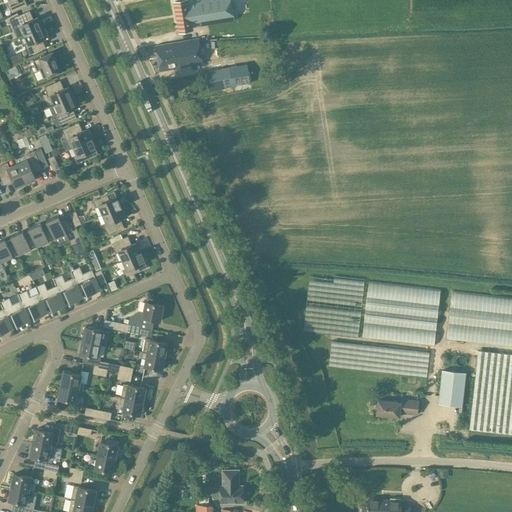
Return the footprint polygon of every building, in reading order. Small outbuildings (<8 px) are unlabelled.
[(7,3),(11,13),(27,6),(24,0),(9,0),(10,1),(7,3)] [(191,27),(234,20),(230,0),(188,0),(186,0),(175,2),(180,30),(191,28),(191,27)] [(25,35),(43,27),(40,21),(39,21),(37,18),(33,19),(29,10),(10,19),(14,29),(21,26),(25,35)] [(25,45),(30,55),(46,48),(42,39),(46,37),(44,33),(45,33),(43,27),(25,35),(28,43),(25,45)] [(155,46),(160,71),(202,63),(198,38),(155,46)] [(40,69),(44,78),(54,74),(55,75),(62,72),(59,64),(58,65),(52,52),(32,61),(37,71),(40,69)] [(205,71),(208,91),(233,87),(251,84),(247,64),(205,71)] [(11,76),(19,74),(16,66),(14,67),(15,69),(10,71),(11,76)] [(51,96),(55,104),(73,97),(70,91),(69,91),(68,87),(64,89),(60,80),(44,87),(48,97),(51,96)] [(56,115),(60,124),(76,117),(72,109),(76,107),(75,103),(76,103),(73,97),(55,104),(59,113),(56,115)] [(70,138),(74,147),(92,139),(89,133),(88,133),(86,130),(82,131),(78,122),(62,129),(67,139),(70,138)] [(45,125),(36,129),(39,136),(48,133),(45,125)] [(45,134),(39,137),(41,143),(48,140),(45,134)] [(74,157),(77,163),(91,157),(90,156),(97,153),(94,147),(95,147),(92,139),(74,147),(77,156),(74,157)] [(17,164),(25,183),(35,179),(32,170),(34,169),(35,171),(48,165),(40,148),(24,155),(26,160),(17,164)] [(48,158),(53,170),(59,167),(54,155),(48,158)] [(12,178),(16,187),(25,183),(17,164),(9,167),(7,163),(0,165),(0,175),(4,184),(10,182),(9,180),(12,178)] [(99,206),(103,214),(121,206),(118,199),(116,199),(114,193),(107,196),(107,195),(93,201),(96,207),(99,206)] [(104,224),(108,234),(124,227),(120,218),(124,217),(122,213),(124,212),(121,206),(103,214),(107,223),(104,224)] [(70,215),(75,226),(81,224),(76,212),(70,215)] [(46,220),(48,225),(54,239),(73,231),(67,217),(60,220),(58,215),(46,220)] [(30,233),(36,247),(54,239),(48,225),(43,228),(41,223),(28,228),(30,233)] [(13,241),(18,254),(36,247),(30,233),(25,235),(23,230),(11,236),(13,241)] [(119,251),(123,260),(141,252),(138,246),(137,247),(135,243),(131,245),(128,236),(112,243),(116,253),(119,251)] [(0,240),(0,260),(1,262),(3,267),(8,264),(6,259),(18,254),(13,241),(7,243),(5,238),(0,240)] [(123,270),(126,276),(140,270),(139,269),(146,267),(143,261),(144,260),(141,252),(123,260),(127,269),(123,270)] [(70,271),(73,277),(74,277),(81,293),(86,291),(88,295),(100,289),(92,270),(82,274),(79,267),(70,271)] [(95,272),(100,284),(106,281),(101,270),(95,272)] [(53,278),(56,285),(63,301),(68,299),(70,303),(82,296),(81,293),(74,277),(73,277),(65,281),(62,275),(53,278)] [(310,278),(304,329),(360,336),(366,279),(335,276),(335,280),(310,278)] [(369,280),(363,337),(436,346),(442,289),(369,280)] [(35,286),(38,293),(45,309),(45,308),(51,307),(53,311),(65,304),(63,301),(56,285),(47,289),(44,282),(35,286)] [(18,294),(21,301),(21,300),(28,316),(33,314),(35,318),(47,312),(45,308),(45,309),(38,293),(30,297),(27,290),(18,294)] [(511,296),(453,291),(448,338),(511,344),(511,296)] [(0,301),(11,324),(15,322),(18,326),(29,319),(28,316),(21,300),(21,301),(12,304),(9,297),(0,301)] [(128,325),(140,327),(142,317),(160,321),(163,305),(156,304),(156,300),(148,298),(147,302),(145,301),(143,312),(140,312),(130,317),(128,325)] [(0,332),(1,334),(13,327),(11,324),(0,301),(0,302),(3,309),(0,310),(0,332)] [(115,329),(127,331),(128,325),(116,322),(115,329)] [(127,331),(139,333),(140,327),(128,325),(127,331)] [(100,344),(106,345),(109,331),(92,328),(92,327),(88,326),(87,327),(85,327),(82,340),(100,344)] [(145,338),(142,352),(165,356),(166,350),(167,351),(168,346),(167,346),(168,343),(145,338)] [(98,357),(100,344),(82,340),(81,346),(80,346),(79,350),(80,350),(80,353),(98,357)] [(124,357),(134,357),(135,341),(125,340),(124,357)] [(333,340),(331,366),(428,376),(431,351),(333,340)] [(469,430),(511,434),(511,354),(478,351),(469,430)] [(165,356),(142,352),(141,358),(146,358),(144,366),(155,368),(155,369),(160,370),(160,369),(162,370),(165,356)] [(94,367),(107,369),(108,363),(95,361),(94,367)] [(120,366),(119,372),(131,374),(132,368),(120,366)] [(93,373),(105,376),(107,369),(94,367),(93,373)] [(466,373),(442,370),(438,403),(462,406),(466,373)] [(61,385),(79,388),(83,389),(84,383),(80,382),(81,375),(70,373),(70,372),(66,371),(66,372),(63,371),(61,385)] [(117,378),(130,380),(131,374),(119,372),(117,378)] [(123,383),(120,397),(143,401),(144,395),(145,396),(146,391),(145,391),(146,388),(123,383)] [(79,388),(61,385),(59,391),(58,391),(58,395),(58,398),(76,402),(79,388)] [(143,401),(120,397),(119,403),(124,403),(122,411),(134,413),(133,414),(138,415),(138,414),(140,415),(143,401)] [(378,400),(377,414),(400,417),(400,412),(417,414),(418,401),(405,400),(405,403),(378,400)] [(85,414),(97,416),(98,410),(86,408),(85,414)] [(97,416),(109,419),(111,413),(98,410),(97,416)] [(65,431),(77,433),(79,427),(66,424),(65,431)] [(35,429),(33,442),(55,447),(56,447),(56,446),(57,446),(60,429),(54,427),(53,432),(42,430),(42,429),(38,428),(38,429),(35,429)] [(77,433),(90,436),(91,429),(79,427),(77,433)] [(55,447),(33,442),(31,448),(30,452),(31,452),(30,455),(36,457),(34,467),(45,469),(57,471),(58,465),(47,463),(48,459),(53,460),(55,447)] [(100,442),(97,455),(115,459),(116,453),(117,453),(118,448),(117,448),(118,445),(100,442)] [(115,459),(97,455),(96,460),(93,459),(90,460),(89,461),(88,464),(89,466),(91,467),(95,468),(94,468),(106,471),(110,472),(110,471),(113,472),(115,459)] [(69,474),(82,476),(83,470),(70,468),(69,474)] [(43,475),(56,478),(57,471),(45,469),(43,475)] [(220,485),(220,503),(242,503),(242,485),(238,485),(238,470),(222,470),(222,485),(220,485)] [(436,475),(432,471),(427,475),(431,479),(436,475)] [(14,473),(11,487),(29,490),(32,477),(21,475),(21,474),(16,473),(16,474),(14,473)] [(68,480),(80,482),(82,476),(69,474),(68,480)] [(74,485),(71,499),(94,503),(95,497),(96,498),(97,493),(96,493),(96,490),(74,485)] [(29,490),(11,487),(10,493),(9,493),(8,497),(9,497),(8,500),(26,504),(28,496),(32,497),(34,491),(29,490)] [(415,511),(416,509),(409,509),(409,508),(400,507),(400,501),(400,499),(390,498),(390,501),(388,501),(388,502),(383,501),(383,502),(378,502),(378,500),(368,499),(368,507),(367,507),(367,509),(361,508),(360,511),(415,511)] [(91,511),(94,503),(71,499),(68,511),(91,511)]
